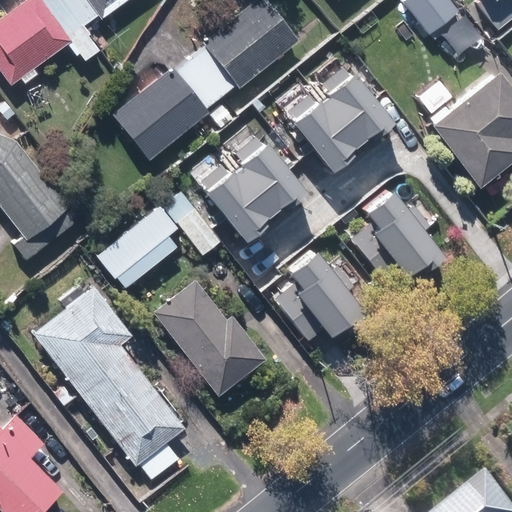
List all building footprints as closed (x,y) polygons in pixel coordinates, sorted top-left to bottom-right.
[(39,0),(15,0),(0,11),(0,63),(10,76),(65,35),(39,0)] [(87,0),(96,13),(114,0),(87,0)] [(262,0),(248,0),(202,38),(236,83),(292,37),(262,0)] [(407,0),(404,4),(430,37),(457,15),(445,0),(407,0)] [(511,15),(511,0),(473,0),(497,28),(511,15)] [(170,67),(113,112),(147,154),(204,109),(170,67)] [(421,120),(470,182),(511,149),(511,144),(504,133),(511,126),(511,96),(489,67),(421,120)] [(359,76),(296,123),(335,173),(356,156),(355,155),(376,139),(377,141),(397,125),(359,76)] [(206,112),(217,125),(229,116),(218,102),(206,112)] [(8,241),(21,258),(70,219),(64,213),(75,205),(70,199),(74,196),(55,172),(45,180),(10,137),(0,132),(0,210),(18,233),(8,241)] [(260,135),(200,183),(249,244),(270,227),(265,221),(304,190),(260,135)] [(161,202),(197,253),(214,240),(178,190),(161,202)] [(447,260),(396,194),(368,214),(374,222),(352,239),(394,293),(425,270),(428,275),(447,260)] [(161,206),(98,256),(117,279),(179,229),(161,206)] [(364,313),(318,253),(293,272),(299,280),(275,298),(308,341),(326,328),(333,337),(364,313)] [(146,309),(213,390),(259,354),(225,312),(220,315),(188,275),(146,309)] [(75,393),(124,355),(113,340),(125,331),(87,283),(27,330),(75,393)] [(75,393),(130,462),(134,459),(160,438),(178,425),(124,355),(75,393)] [(51,391),(59,402),(71,394),(63,383),(51,391)] [(0,501),(10,511),(30,511),(56,488),(0,430),(0,501)] [(511,511),(511,510),(476,467),(421,511),(511,511)]
